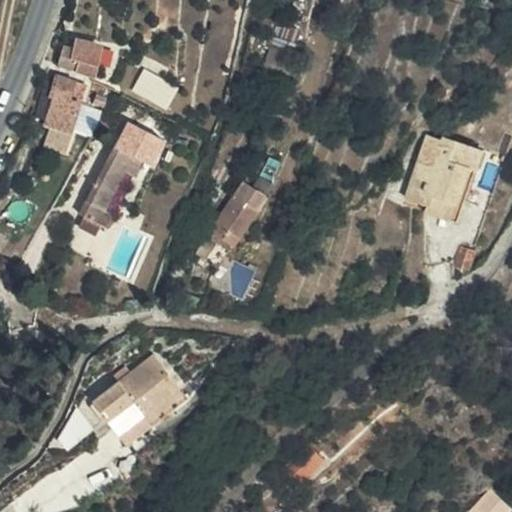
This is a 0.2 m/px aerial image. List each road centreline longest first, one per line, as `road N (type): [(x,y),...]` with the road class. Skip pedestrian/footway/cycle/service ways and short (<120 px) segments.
road 1 (track): [(0,482),(54,427),(79,360),(131,320)]
road 2 (unclassified): [(0,112),(43,0)]
